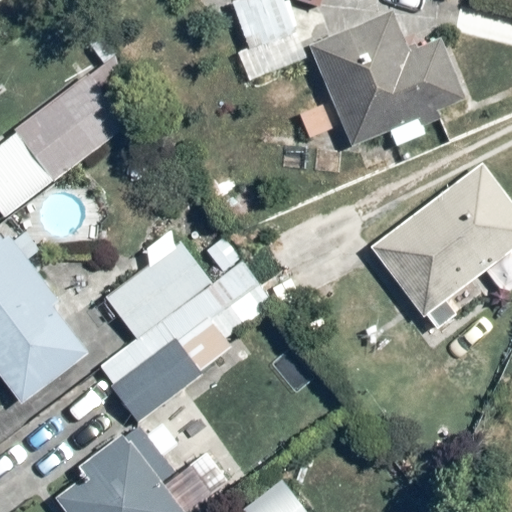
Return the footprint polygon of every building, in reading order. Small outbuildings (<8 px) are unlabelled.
[(257,0),(233,7),(245,52),(237,54),(244,80),(302,64),(284,0),(257,0)] [(306,45),(329,103),(298,115),(308,139),(338,127),(346,147),(386,131),(393,149),(443,129),(437,112),(464,101),(439,37),(408,49),(393,11),(306,45)] [(0,218),(1,220),(126,124),(86,71),(0,137),(0,218)] [(511,247),(511,203),(480,161),(370,247),(434,330),(455,314),(444,300),(511,247)] [(205,251),(225,275),(213,285),(211,282),(168,231),(97,290),(139,340),(99,372),(140,422),(229,348),(224,342),(272,301),(252,277),(249,273),(220,239),(205,251)] [(86,352),(3,234),(0,235),(0,378),(17,402),(86,352)] [(333,280),(319,256),(272,281),(285,305),(333,280)] [(90,489),(63,510),(64,511),(189,511),(228,482),(204,450),(161,483),(122,433),(75,469),(90,489)]
